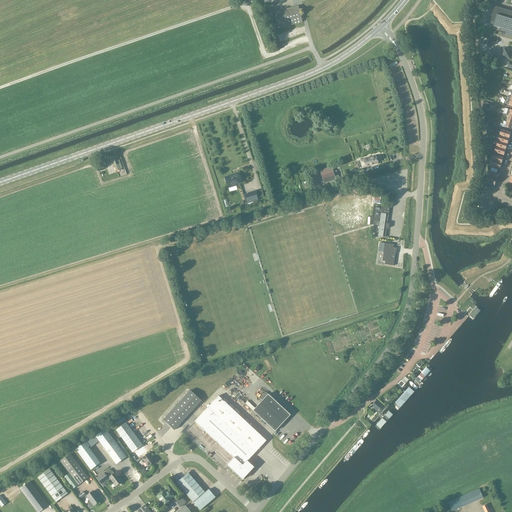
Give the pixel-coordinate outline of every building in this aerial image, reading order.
[(278,28),(302,22),(298,6),(274,12),(278,28)] [(492,16),(490,24),(494,25),(494,26),(500,28),(500,30),(498,34),(504,36),(505,37),(511,38),(511,12),(504,10),(505,9),(495,6),(493,13),(492,16)] [(298,28),(276,35),(278,41),(300,35),(298,28)] [(498,41),(489,38),(489,39),(487,46),(490,46),(491,41),(497,43),(498,41)] [(511,50),(504,48),(502,57),(510,59),(507,67),(511,68),(511,50)] [(500,136),(509,139),(511,133),(501,130),(500,136)] [(500,136),(498,141),(507,144),(509,139),(500,136)] [(498,141),(496,147),(506,150),(507,144),(498,141)] [(506,150),(496,147),(494,153),(504,156),(506,150)] [(494,155),(492,161),(502,164),(503,158),(494,155)] [(369,166),(369,165),(378,163),(376,156),(368,159),(368,158),(360,160),(362,168),(369,166)] [(502,164),(492,161),(490,166),(500,169),(502,164)] [(335,179),(333,171),(321,175),(323,182),(335,179)] [(489,171),(487,177),(497,180),(498,174),(489,171)] [(224,178),(225,182),(226,182),(229,192),(237,190),(235,184),(241,182),(239,175),(232,177),(231,175),(225,177),(225,178),(224,178)] [(497,180),(487,177),(485,183),(493,185),(492,188),(494,189),(497,180)] [(243,195),(246,204),(259,200),(256,191),(243,195)] [(380,221),(377,236),(385,237),(386,228),(388,229),(388,228),(388,226),(388,224),(389,224),(387,223),(390,207),(382,206),(382,207),(375,207),(373,221),(378,221),(380,221)] [(384,265),(393,266),(396,248),(393,248),(393,245),(379,243),(378,252),(383,252),(382,261),(385,262),(384,265)] [(502,280),(500,279),(488,294),(489,296),(490,297),(492,296),(503,282),(502,280)] [(473,320),(480,311),(476,307),(468,316),(473,320)] [(453,341),(467,324),(465,322),(450,339),(453,341)] [(419,384),(433,366),(429,363),(414,380),(419,384)] [(408,380),(405,377),(397,384),(402,388),(408,380)] [(399,408),(413,392),(408,387),(394,404),(399,408)] [(173,430),(201,401),(190,391),(162,420),(173,430)] [(290,415),(267,394),(252,410),(274,431),(290,415)] [(218,396),(210,403),(259,448),(265,441),(218,396)] [(247,401),(245,403),(251,409),(253,407),(247,401)] [(378,411),(382,406),(376,401),(372,405),(378,411)] [(259,448),(210,403),(194,421),(233,458),(226,466),(242,480),(254,468),(247,461),(259,448)] [(394,414),(388,410),(374,426),(380,430),(394,414)] [(126,423),(116,430),(132,452),(142,445),(126,423)] [(105,429),(95,437),(115,464),(125,457),(105,429)] [(85,442),(75,449),(90,470),(99,463),(88,448),(89,447),(85,442)] [(147,466),(154,461),(148,453),(141,458),(147,466)] [(69,474),(75,482),(78,485),(87,478),(69,454),(60,461),(69,474)] [(37,478),(55,502),(67,494),(49,469),(37,478)] [(108,479),(107,478),(108,478),(115,487),(121,482),(115,473),(114,473),(109,469),(103,473),(96,478),(103,487),(106,485),(104,482),(108,479)] [(192,502),(204,492),(187,473),(176,483),(192,502)] [(29,482),(19,489),(36,511),(39,511),(47,506),(29,482)] [(482,498),(479,489),(448,503),(452,511),(482,498)] [(158,495),(156,496),(164,505),(170,500),(170,499),(173,496),(169,490),(165,493),(163,491),(162,492),(161,492),(158,494),(158,495)] [(208,490),(193,503),(199,510),(215,497),(208,490)] [(93,506),(99,501),(92,491),(86,496),(89,501),(87,503),(90,507),(92,505),(93,506)] [(138,496),(127,501),(131,508),(135,506),(136,508),(143,504),(138,496)] [(175,502),(180,507),(184,501),(179,497),(175,502)]
